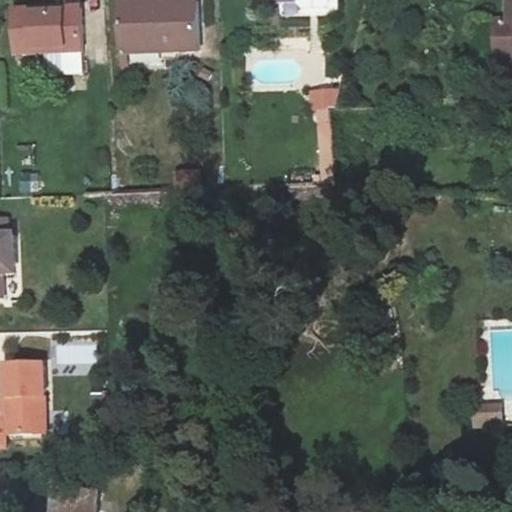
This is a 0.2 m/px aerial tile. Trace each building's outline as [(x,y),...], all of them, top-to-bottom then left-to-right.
[(127,49),(167,48),(197,48),(195,6),(126,7),(127,49)] [(87,7),(20,10),(19,55),(87,54),(87,7)] [(167,63),(167,48),(127,49),(127,63),(167,63)] [(310,109),(338,107),(337,87),(309,89),(310,109)] [(315,111),(320,186),(335,185),(329,110),(315,111)] [(201,186),(201,169),(173,170),(173,186),(201,186)] [(0,220),(0,303),(5,303),(5,278),(17,277),(15,237),(10,236),(10,221),(0,220)] [(45,373),(6,372),(7,428),(0,427),(0,454),(6,455),(6,443),(46,442),(45,373)] [(476,407),(476,426),(503,425),(502,406),(476,407)]
